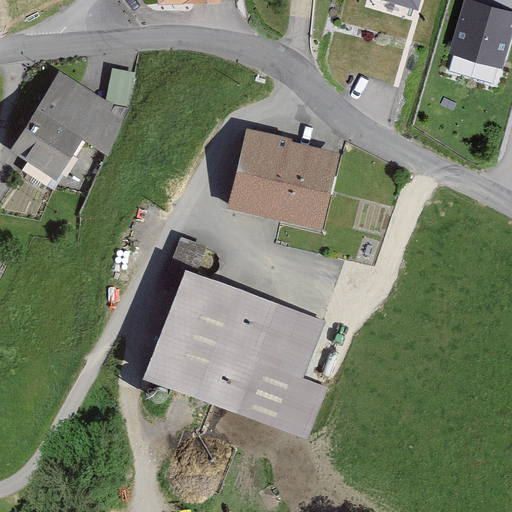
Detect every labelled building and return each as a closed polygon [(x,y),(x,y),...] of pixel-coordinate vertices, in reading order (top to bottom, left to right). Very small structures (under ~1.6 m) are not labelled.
[(420,0),(387,0),(418,9),(420,0)] [(511,0),(468,0),(452,53),(503,69),(511,38),(511,0)] [(135,74),(113,70),(106,102),(129,106),(135,74)] [(123,120),(57,79),(13,152),(58,179),(83,138),(104,151),(123,120)] [(337,153),(247,134),(231,208),(320,227),(337,153)] [(322,322),(187,272),(148,378),(305,436),(323,388),(301,379),(322,322)]
